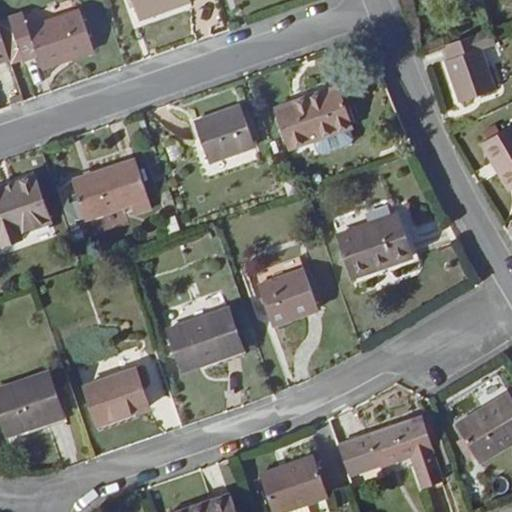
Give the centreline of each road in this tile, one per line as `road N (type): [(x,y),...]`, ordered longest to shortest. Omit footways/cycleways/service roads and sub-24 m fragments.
road 1 (residential): [(56,511),(61,496),(137,459),(361,379),(511,297)]
road 2 (residential): [(385,6),(0,132)]
road 3 (residential): [(385,6),(428,142),(511,277)]
